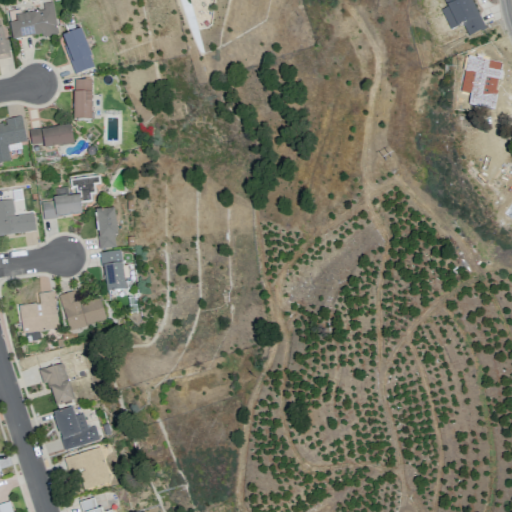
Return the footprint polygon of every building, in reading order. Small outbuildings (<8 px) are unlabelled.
[(445,0),(449,8),(442,12),(452,31),(458,28),(462,38),(466,36),(468,38),(486,29),(471,0),(445,0)] [(8,22),(11,39),(41,33),(41,36),(57,34),(51,1),(42,2),(43,9),(40,9),(35,10),(20,13),(19,8),(7,11),(9,22),(8,22)] [(0,58),(9,57),(5,40),(3,40),(1,26),(0,27),(0,58)] [(63,46),(73,74),(93,66),(88,55),(90,55),(79,27),(61,35),(65,45),(63,46)] [(73,79),(73,92),(72,92),(72,120),(90,120),(90,92),(90,80),(73,79)] [(0,122),(0,161),(9,160),(8,151),(21,149),(19,142),(25,141),(20,116),(4,119),(5,126),(2,126),(1,122),(0,122)] [(28,130),(30,145),(42,143),(43,148),(58,145),(58,146),(73,144),(69,125),(43,129),(43,127),(28,130)] [(41,205),(43,219),(56,218),(56,215),(80,212),(79,202),(90,200),(89,193),(94,192),(93,183),(99,183),(97,174),(68,178),(69,187),(74,187),(74,192),(79,192),(79,195),(78,195),(78,194),(65,196),(65,194),(52,196),(53,204),(41,205)] [(0,200),(0,235),(34,231),(32,213),(13,215),(10,199),(0,200)] [(94,208),(98,235),(96,235),(98,248),(115,246),(114,236),(114,234),(117,234),(113,206),(99,208),(99,207),(94,208)] [(98,252),(100,266),(102,265),(105,290),(124,288),(119,249),(98,252)] [(57,295),(68,330),(105,319),(99,297),(82,302),(82,299),(76,300),(73,290),(57,295)] [(21,333),(17,305),(34,303),(34,304),(38,304),(37,293),(52,291),(57,328),(21,333)] [(38,372),(43,387),(46,386),(55,410),(75,402),(63,364),(38,372)] [(52,415),(64,452),(100,441),(95,428),(87,431),(82,416),(74,418),(71,409),(52,415)] [(64,459),(74,494),(112,483),(99,448),(64,459)] [(79,504),(81,511),(111,511),(106,511),(101,511),(101,509),(97,510),(94,499),(79,504)] [(0,511),(11,511),(8,502),(0,504),(0,511)]
